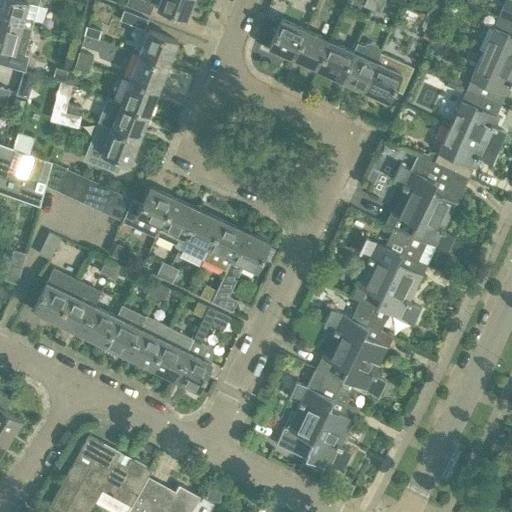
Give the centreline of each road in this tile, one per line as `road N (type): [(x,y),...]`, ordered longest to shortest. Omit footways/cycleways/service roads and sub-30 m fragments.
road 1 (residential): [(204,447),(317,213)]
road 2 (tertiary): [(408,511),(511,296)]
road 3 (residential): [(317,213),(353,132),(216,74)]
road 4 (residential): [(317,213),(181,154),(216,74)]
road 5 (residential): [(338,511),(204,447)]
road 6 (residential): [(0,511),(78,385)]
road 7 (residential): [(204,447),(78,385)]
